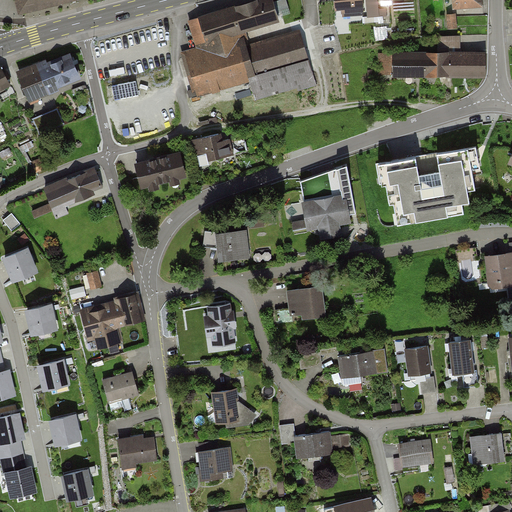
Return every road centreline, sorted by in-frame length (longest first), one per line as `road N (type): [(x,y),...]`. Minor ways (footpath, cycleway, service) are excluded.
road 1 (residential): [(443,114),(196,202),(170,226),(149,269)]
road 2 (residential): [(107,155),(338,107),(392,103),(443,114)]
road 3 (residential): [(240,278),(511,233)]
road 4 (residential): [(149,295),(184,511)]
road 5 (residential): [(240,278),(284,384),(334,417),(372,426)]
road 6 (residential): [(0,293),(49,495)]
road 7 (residential): [(372,426),(511,410)]
road 8 (residential): [(79,23),(107,155)]
road 9 (residential): [(107,155),(134,252),(149,269)]
